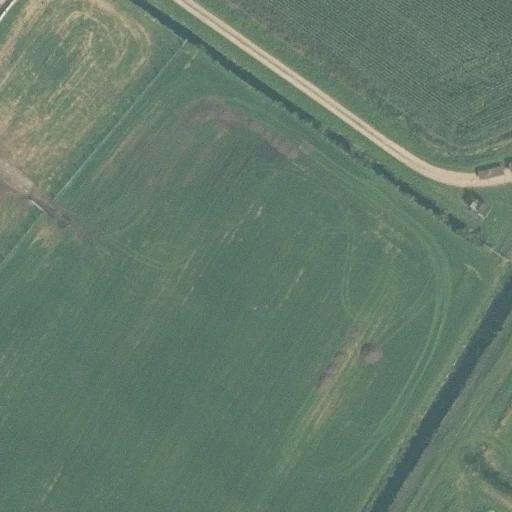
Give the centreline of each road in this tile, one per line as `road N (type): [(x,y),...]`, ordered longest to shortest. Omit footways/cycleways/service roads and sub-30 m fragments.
road 1 (track): [(180,0),(427,172),(470,181),(511,173)]
road 2 (track): [(511,360),(417,511)]
